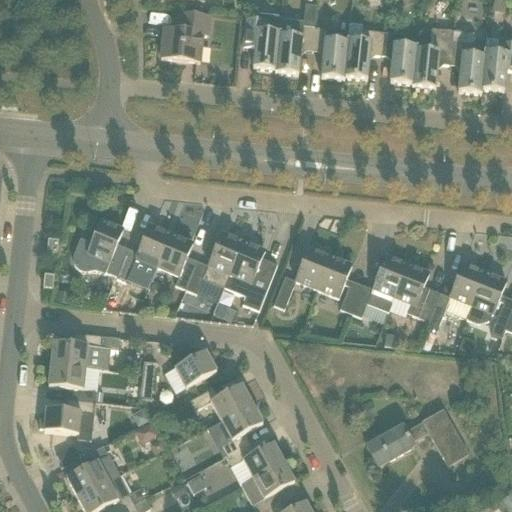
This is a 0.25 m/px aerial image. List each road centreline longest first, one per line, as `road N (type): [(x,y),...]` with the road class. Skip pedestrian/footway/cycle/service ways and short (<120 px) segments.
road 1 (residential): [(353,511),(261,346),(13,321)]
road 2 (residential): [(145,152),(152,191),(511,229)]
road 3 (residential): [(511,131),(115,90)]
road 4 (tertiary): [(511,188),(145,152)]
road 5 (residential): [(13,321),(33,140)]
